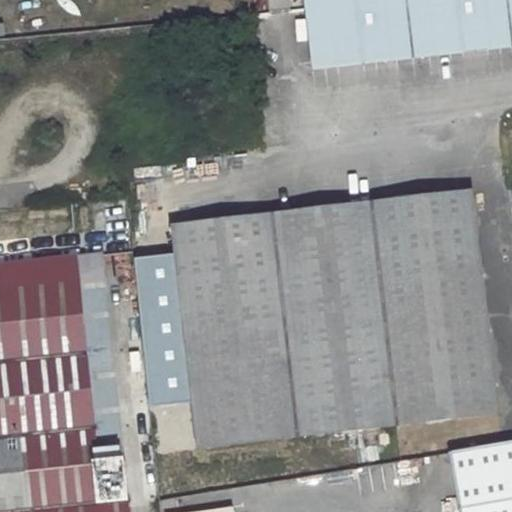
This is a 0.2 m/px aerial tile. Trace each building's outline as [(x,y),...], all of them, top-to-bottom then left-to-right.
[(511,0),(304,0),(312,69),(511,46),(511,0)] [(401,428),(498,417),(472,193),(374,205),(401,428)] [(374,205),(172,227),(199,454),(401,428),(374,205)] [(126,511),(99,255),(0,265),(0,511),(126,511)] [(511,511),(511,439),(453,450),(464,511),(511,511)]
